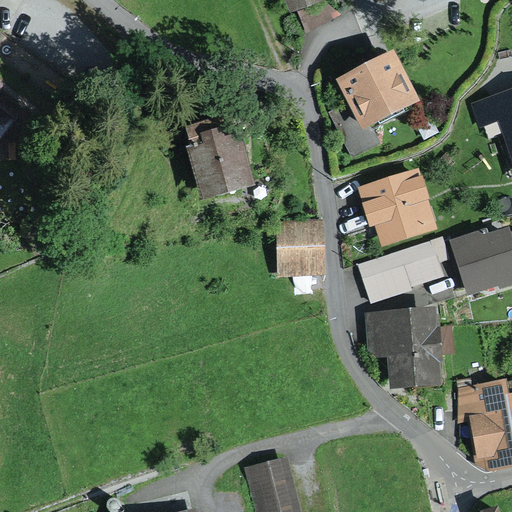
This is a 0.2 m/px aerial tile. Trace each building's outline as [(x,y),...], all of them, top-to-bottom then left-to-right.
[(352,157),(378,144),(368,125),(413,102),(391,58),(342,83),(352,103),(331,114),(352,157)] [(507,112),(511,128),(511,95),(498,100),(497,96),(476,103),(482,120),(507,112)] [(0,138),(15,119),(15,115),(0,103),(0,138)] [(242,183),(236,162),(243,160),(237,136),(230,138),(225,122),(192,131),(197,147),(190,149),(197,173),(203,171),(209,192),(242,183)] [(62,189),(71,195),(85,171),(76,166),(62,189)] [(425,227),(420,210),(425,209),(414,174),(362,190),(366,205),(373,203),(384,240),(425,227)] [(281,272),(319,272),(317,222),(281,224),(281,272)] [(511,284),(511,251),(511,252),(506,234),(485,240),(482,234),(460,241),(462,247),(457,249),(468,286),(498,277),(501,288),(511,284)] [(430,242),(437,263),(449,260),(442,238),(430,242)] [(410,289),(409,285),(434,277),(428,257),(434,255),(430,242),(359,265),(371,303),(410,289)] [(393,346),(396,383),(433,380),(428,315),(393,318),(392,315),(372,317),(374,347),(393,346)] [(511,450),(510,440),(511,439),(511,426),(507,385),(459,389),(458,420),(475,418),(483,465),(511,460),(511,450)] [(259,511),(294,511),(283,464),(249,472),(259,511)]
